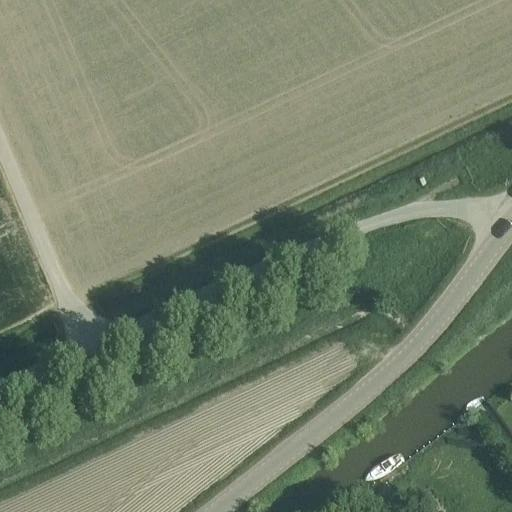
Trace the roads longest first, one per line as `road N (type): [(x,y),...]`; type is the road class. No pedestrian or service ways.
road 1 (unclassified): [(0,139),(75,323),(92,340),(316,235),(424,209),(481,211),(510,224)]
road 2 (tertiary): [(215,511),(416,345),(510,224)]
